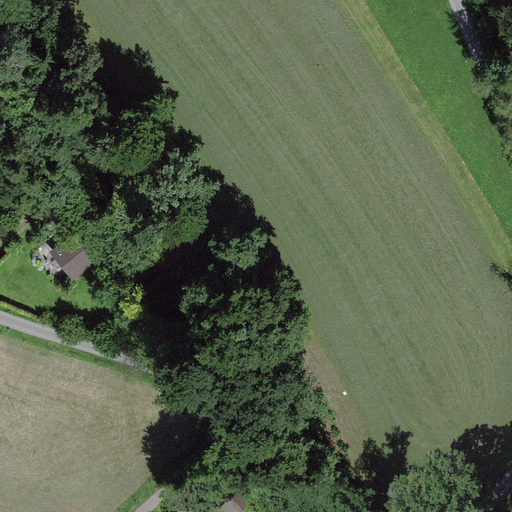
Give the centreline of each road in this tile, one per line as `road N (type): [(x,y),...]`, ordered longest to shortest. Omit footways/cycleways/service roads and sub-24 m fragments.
road 1 (track): [(0,315),(155,368),(243,428)]
road 2 (track): [(459,0),(511,136)]
road 3 (track): [(243,428),(141,511)]
road 4 (track): [(332,511),(243,428)]
